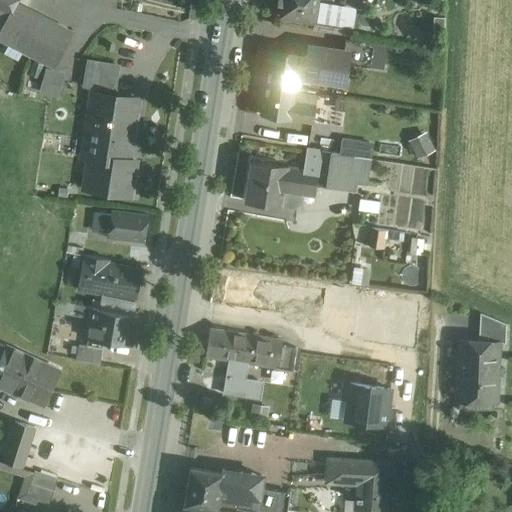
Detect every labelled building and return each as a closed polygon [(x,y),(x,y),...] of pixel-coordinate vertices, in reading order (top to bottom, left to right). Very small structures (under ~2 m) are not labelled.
[(0,0),(0,30),(16,3),(17,0),(0,0)] [(317,0),(278,0),(278,4),(282,5),(280,15),(314,21),(317,2),(317,0)] [(317,2),(314,21),(353,27),(356,9),(317,2)] [(16,3),(0,30),(0,38),(55,67),(73,33),(16,3)] [(373,43),(345,38),(343,51),(349,52),(347,63),(369,67),(373,43)] [(343,51),(309,46),(308,57),(302,56),(301,56),(298,75),(299,75),(344,82),(347,63),(342,62),(343,51)] [(302,56),(270,50),(265,83),(296,88),(297,88),(299,75),(298,75),(301,56),(302,56)] [(116,65),(88,61),(84,87),(112,91),(116,65)] [(43,65),(33,62),(29,76),(39,79),(43,65)] [(45,70),(40,90),(55,94),(61,74),(45,70)] [(296,88),(266,83),(261,116),(291,120),(291,119),(313,122),(316,105),(313,104),(294,102),(295,92),(296,88)] [(294,102),(313,104),(314,94),(295,92),(294,102)] [(85,156),(90,157),(128,162),(136,100),(94,94),(85,156)] [(308,148),(329,152),(330,141),(324,140),(324,137),(310,135),(308,147),(308,148)] [(340,139),(338,153),(347,154),(365,157),(367,143),(340,139)] [(329,152),(308,148),(308,147),(307,147),(304,168),(304,169),(318,171),(320,155),(331,157),(332,152),(329,152)] [(338,153),(332,152),(331,157),(326,186),(341,189),(345,169),(347,154),(338,153)] [(365,157),(347,154),(345,169),(358,170),(356,183),(366,184),(371,158),(365,157)] [(134,163),(128,162),(90,157),(86,188),(130,194),(134,163)] [(304,168),(253,160),(246,201),(301,209),(305,183),(316,185),(318,171),(304,169),(304,168)] [(358,170),(345,169),(341,189),(355,190),(356,183),(358,170)] [(149,215),(113,210),(112,214),(97,212),(95,219),(101,219),(99,232),(109,234),(109,238),(145,243),(149,215)] [(388,230),(372,227),(369,245),(385,247),(388,230)] [(140,271),(107,265),(108,259),(85,255),(78,289),(102,293),(102,291),(135,297),(140,271)] [(419,306),(307,292),(302,337),(316,338),(315,347),(412,359),(419,306)] [(138,316),(92,307),(87,338),(133,345),(138,316)] [(506,323),(481,312),(479,340),(498,341),(498,342),(505,343),(506,323)] [(247,334),(210,328),(206,357),(243,362),(247,334)] [(283,340),(247,334),(243,362),(279,368),(282,348),(283,340)] [(479,340),(460,340),(458,400),(459,400),(458,408),(494,409),(494,402),(495,402),(498,342),(498,341),(479,340)] [(59,369),(7,345),(0,360),(0,385),(42,405),(59,369)] [(102,349),(79,345),(76,360),(100,364),(102,349)] [(297,350),(282,348),(279,368),(294,370),(297,350)] [(229,386),(246,389),(247,381),(248,373),(231,371),(229,386)] [(331,415),(390,424),(396,383),(346,375),(343,397),(334,396),(331,415)] [(262,383),(247,381),(246,389),(229,386),(227,395),(259,400),(262,383)] [(248,420),(271,423),(273,407),(249,405),(248,420)] [(15,421),(3,461),(22,467),(34,427),(15,421)] [(384,511),(388,463),(328,460),(327,483),(358,484),(356,511),(384,511)] [(222,473),(191,468),(185,501),(216,506),(218,496),(238,500),(237,508),(255,511),(256,511),(260,488),(221,482),(222,473)] [(57,478),(35,471),(31,482),(54,490),(57,478)] [(54,490),(31,482),(27,493),(50,501),(54,490)] [(289,493),(260,488),(256,511),(255,511),(286,511),(287,510),(289,493)]
